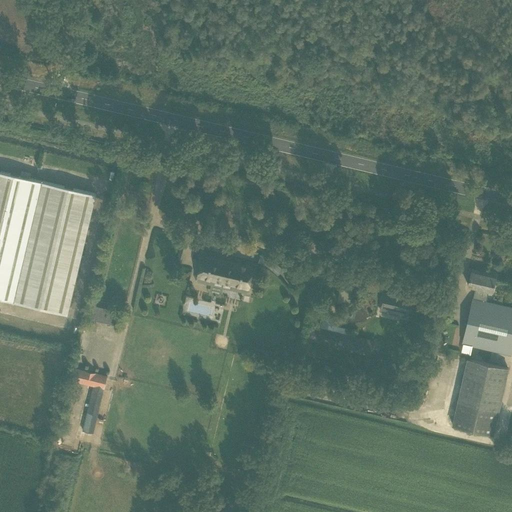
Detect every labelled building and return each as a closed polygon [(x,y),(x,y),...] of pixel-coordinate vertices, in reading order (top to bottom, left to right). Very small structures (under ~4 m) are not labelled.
[(0,297),(67,313),(96,193),(0,170),(0,297)] [(202,255),(195,281),(211,284),(212,280),(224,283),(232,285),(231,289),(238,291),(239,287),(249,289),(251,277),(254,268),(202,255)] [(463,343),(461,352),(470,354),(472,345),(511,354),(511,349),(511,307),(484,301),(486,289),(492,291),(496,277),(495,276),(495,274),(487,272),(487,275),(471,271),(468,285),(476,287),(475,293),(474,292),(473,299),(472,298),(462,342),(463,343)] [(384,293),(381,307),(397,311),(398,311),(401,311),(400,316),(406,317),(410,299),(384,293)] [(91,318),(115,325),(119,311),(94,305),(91,318)] [(337,347),(370,354),(373,341),(353,336),(355,330),(332,325),(331,331),(311,326),(307,339),(321,343),(320,347),(336,351),(337,347)] [(383,357),(409,363),(412,347),(387,341),(383,357)] [(452,425),(493,434),(508,368),(475,360),(476,356),(471,355),(471,359),(468,358),(452,425)] [(82,430),(93,433),(107,375),(73,367),(70,380),(93,385),(82,430)] [(383,372),(380,380),(396,385),(398,376),(383,372)] [(400,372),(398,385),(409,386),(411,374),(400,372)]
